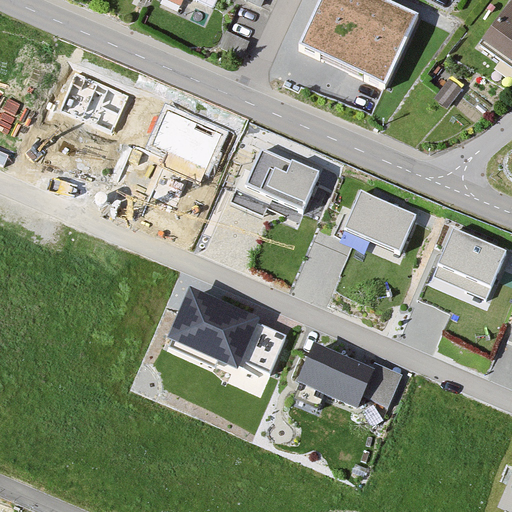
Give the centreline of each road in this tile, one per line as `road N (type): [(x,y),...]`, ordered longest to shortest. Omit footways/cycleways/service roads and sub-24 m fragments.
road 1 (residential): [(0,185),(511,400)]
road 2 (unclassified): [(241,99),(8,0)]
road 3 (unclassified): [(440,184),(241,99)]
